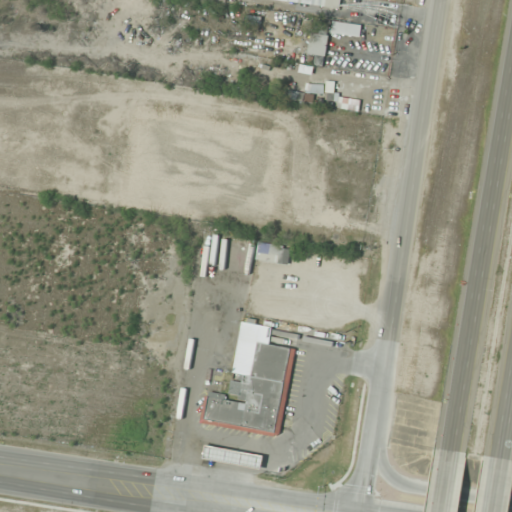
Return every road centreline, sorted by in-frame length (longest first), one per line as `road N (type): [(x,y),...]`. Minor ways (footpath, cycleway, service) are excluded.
road 1 (primary): [(444,0),(366,511)]
road 2 (primary): [(511,76),(460,444)]
road 3 (secondary): [(263,511),(26,479)]
road 4 (primary): [(377,441),(382,470),(394,482),(511,501)]
